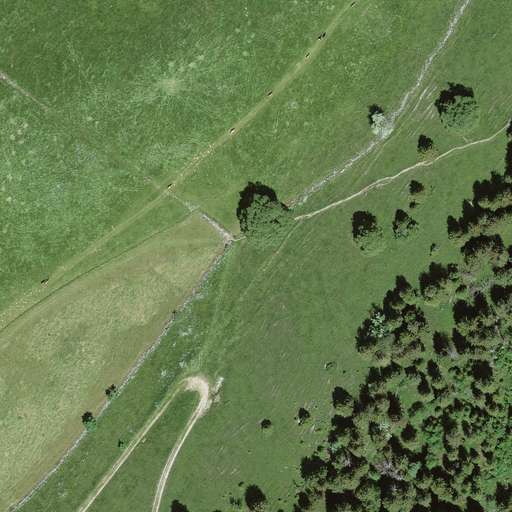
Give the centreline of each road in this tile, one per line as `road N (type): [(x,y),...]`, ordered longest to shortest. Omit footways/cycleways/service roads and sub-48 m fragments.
road 1 (track): [(201,379),(240,239),(188,185),(356,0)]
road 2 (track): [(83,511),(177,391),(201,379),(208,392),(154,511)]
